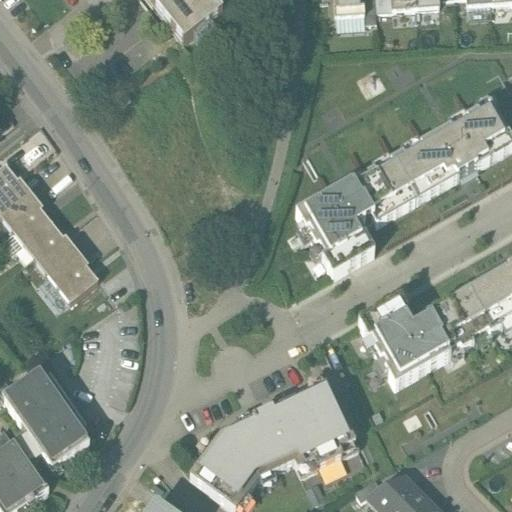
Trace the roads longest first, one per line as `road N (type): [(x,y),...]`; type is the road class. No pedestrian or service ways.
road 1 (residential): [(0,41),(135,235),(157,281),(170,354)]
road 2 (residential): [(283,330),(511,211)]
road 3 (residential): [(162,394),(88,511)]
